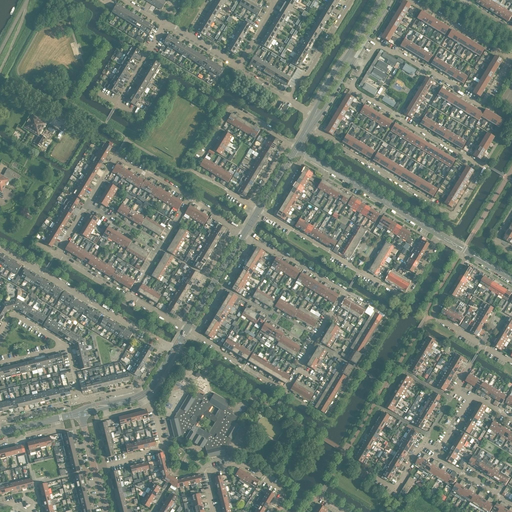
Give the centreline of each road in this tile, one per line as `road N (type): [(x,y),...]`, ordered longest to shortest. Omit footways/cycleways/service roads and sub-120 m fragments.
road 1 (residential): [(310,125),(453,214),(479,164),(351,87),(363,66)]
road 2 (residential): [(253,239),(345,292),(298,369),(285,390),(195,333)]
road 3 (residential): [(440,234),(404,296),(268,214)]
road 4 (residential): [(250,204),(197,164),(232,107),(287,141)]
road 5 (residential): [(0,246),(164,343)]
road 6 (residential): [(484,101),(511,56),(409,0)]
road 7 (residential): [(440,234),(296,147)]
road 8 (residential): [(511,362),(434,316),(469,252)]
road 9 (residential): [(363,66),(377,43),(484,101)]
road 10 (residential): [(270,511),(278,487),(241,463),(207,471),(213,511)]
road 11 (residential): [(190,198),(116,156),(87,204)]
